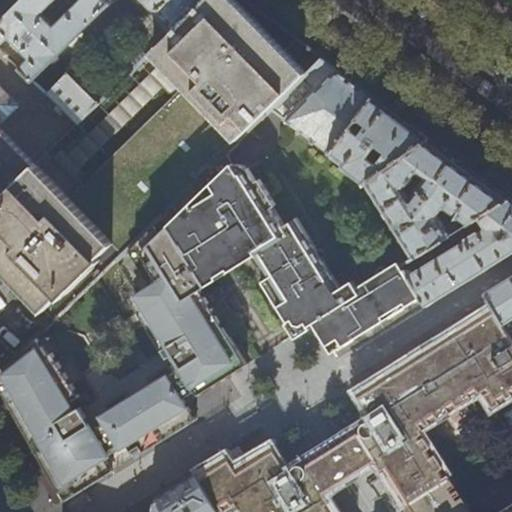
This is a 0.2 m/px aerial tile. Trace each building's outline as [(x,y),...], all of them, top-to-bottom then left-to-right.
[(163,214),(199,180),(220,159),(271,110),(323,59),(297,39),(296,39),(286,53),(254,21),(238,3),(234,0),(204,0),(174,30),(153,51),(170,68),(186,84),(79,187),(71,179),(74,177),(63,165),(55,156),(52,159),(47,153),(78,123),(33,78),(0,45),(0,264),(6,270),(34,300),(54,321),(67,308),(75,300),(97,279),(110,266),(117,259),(150,228),(163,214)] [(0,45),(33,78),(112,0),(77,0),(53,24),(42,12),(53,0),(23,0),(5,18),(0,23),(0,45)] [(132,71),(153,51),(174,30),(157,13),(151,18),(132,0),(112,0),(33,78),(78,123),(123,79),(115,72),(115,70),(123,64),(125,63),(132,71)] [(204,0),(145,0),(174,30),(204,0)] [(284,119),(336,70),(329,63),(323,59),(271,110),(284,119)] [(332,151),(373,97),(349,79),(336,70),(284,119),(303,133),(304,131),(332,151)] [(394,112),(373,97),(332,151),(329,155),(365,183),(366,183),(429,138),(394,112)] [(473,221),(509,198),(479,175),(463,163),(429,138),(366,183),(414,257),(473,221)] [(261,258),(303,228),(297,219),(284,226),(273,209),(277,207),(261,183),(257,185),(249,173),(247,174),(239,179),(232,173),(220,159),(199,180),(163,214),(207,285),(208,285),(259,254),(261,258)] [(247,174),(245,172),(243,170),(241,169),(238,169),(236,170),(232,173),(239,179),(247,174)] [(511,252),(511,199),(509,198),(473,221),(478,229),(467,236),(468,238),(414,271),(412,270),(411,270),(407,270),(423,296),(429,304),(511,253),(511,252)] [(91,423),(73,394),(78,391),(54,351),(50,353),(39,334),(21,353),(2,365),(0,366),(0,389),(22,429),(51,482),(61,500),(82,487),(113,468),(144,450),(175,432),(197,419),(187,401),(206,389),(227,376),(247,364),(200,290),(207,285),(163,214),(150,228),(117,259),(180,364),(101,411),(104,416),(91,423)] [(317,250),(303,228),(261,258),(264,263),(272,276),(266,280),(291,320),(294,325),(297,330),(335,306),(367,285),(403,264),(401,261),(389,268),(380,274),(357,288),(352,282),(341,288),(323,260),(317,250)] [(272,276),(264,263),(263,267),(263,273),(266,280),(272,276)] [(423,296),(407,270),(403,264),(367,285),(335,306),(354,339),(423,296)] [(511,276),(485,293),(493,306),(503,322),(511,317),(511,276)] [(511,511),(511,508),(505,511),(474,511),(421,427),(483,390),(497,410),(511,401),(511,335),(510,332),(503,322),(493,306),(476,316),(372,381),(357,391),(375,419),(372,421),(369,420),(364,421),(360,425),(360,428),(356,431),(307,462),(304,463),(299,463),(297,464),(293,467),(292,472),(288,468),(272,443),(252,455),(236,465),(228,452),(208,465),(194,473),(219,510),(235,501),(241,511),(336,511),(336,510),(324,491),(348,476),(374,459),(388,482),(394,491),(407,511),(511,511)] [(315,323),(333,352),(354,339),(335,306),(297,330),(299,333),(315,323)] [(294,325),(291,320),(287,323),(293,333),(295,335),(299,333),(297,330),(294,325)] [(307,462),(356,431),(353,427),(328,443),(304,458),(307,462)] [(216,511),(219,510),(194,473),(175,485),(157,497),(157,498),(165,511),(189,511),(192,511),(194,511),(196,507),(197,508),(199,511),(216,511)] [(165,511),(157,498),(153,511),(165,511)] [(505,511),(511,508),(511,499),(491,511),(505,511)]
